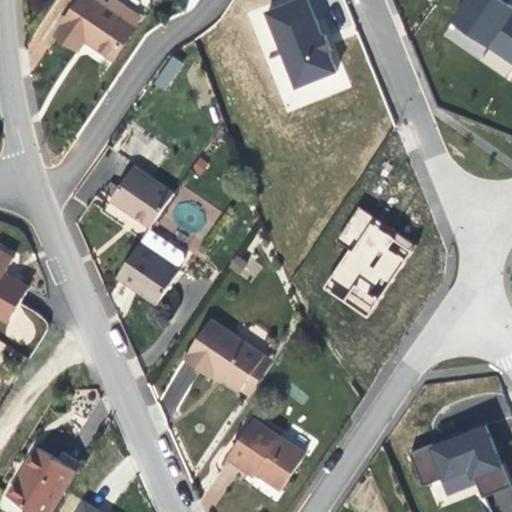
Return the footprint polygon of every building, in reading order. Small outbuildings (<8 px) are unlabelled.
[(114,58),(137,25),(108,6),(99,0),(80,0),(57,35),(78,49),(85,39),(90,42),(114,58)] [(141,19),(112,0),(111,0),(108,6),(137,25),(141,19)] [(304,0),(289,0),(262,9),(291,85),(338,72),(304,0)] [(511,0),(462,0),(450,23),(511,65),(511,3),(511,0)] [(185,63),(166,52),(149,79),(166,89),(185,63)] [(135,165),(154,138),(135,126),(117,153),(135,165)] [(151,227),(174,194),(134,166),(111,200),(133,215),(151,227)] [(418,245),(357,205),(335,238),(350,248),(321,287),(364,321),(418,245)] [(158,304),(181,271),(179,269),(186,259),(185,252),(150,229),(117,276),(136,289),(158,304)] [(0,316),(9,322),(29,289),(11,278),(5,274),(14,259),(0,249),(0,316)] [(242,390),(265,357),(211,320),(184,359),(212,377),(215,372),(224,378),(242,390)] [(251,396),(274,363),(265,357),(242,390),(251,396)] [(282,489),(306,454),(254,419),(228,457),(256,475),(257,473),(263,476),(282,489)] [(511,486),(511,485),(483,424),(409,452),(423,488),(461,474),(467,483),(474,479),(481,499),(511,486)] [(34,511),(50,511),(76,470),(57,459),(38,447),(25,468),(27,470),(24,476),(21,480),(18,478),(8,496),(34,511)] [(81,462),(62,451),(57,459),(76,470),(81,462)] [(121,511),(131,498),(98,476),(73,511),(121,511)]
